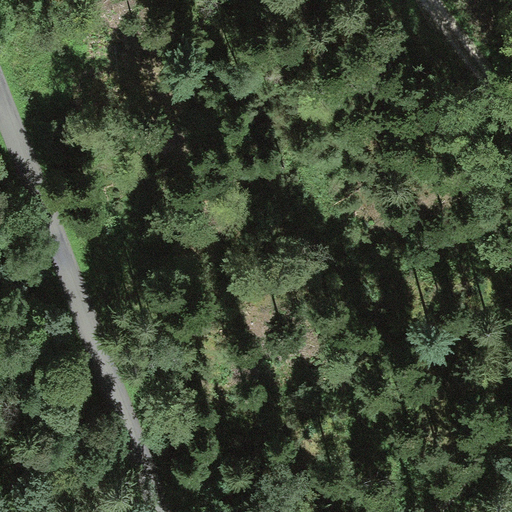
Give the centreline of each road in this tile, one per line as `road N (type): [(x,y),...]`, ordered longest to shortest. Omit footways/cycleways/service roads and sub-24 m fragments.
road 1 (tertiary): [(0,121),(155,511)]
road 2 (track): [(511,124),(426,0)]
road 3 (track): [(439,511),(499,439),(511,406)]
